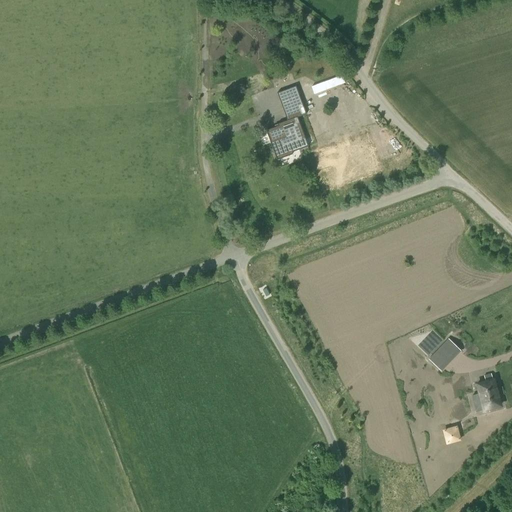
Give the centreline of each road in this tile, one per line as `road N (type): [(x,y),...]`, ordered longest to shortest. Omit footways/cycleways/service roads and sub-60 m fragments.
road 1 (unclassified): [(344,511),(326,424),(233,255)]
road 2 (unclassified): [(453,174),(332,46),(271,0)]
road 3 (unclassified): [(0,345),(233,255)]
road 4 (unclassified): [(233,255),(453,174)]
road 5 (unclassified): [(233,255),(206,167),(204,46)]
